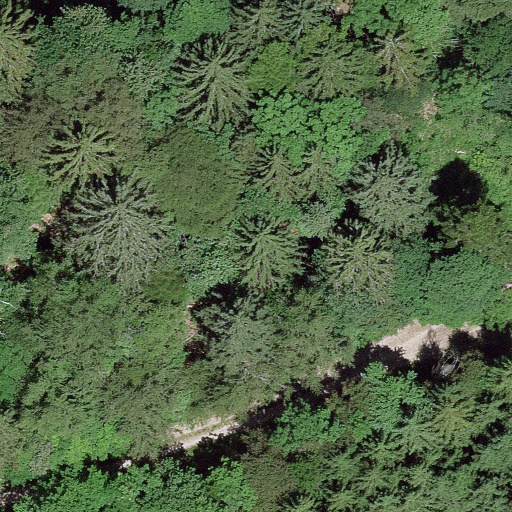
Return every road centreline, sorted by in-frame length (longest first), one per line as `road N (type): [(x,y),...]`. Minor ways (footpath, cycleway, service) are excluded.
road 1 (track): [(0,495),(251,419),(388,357),(511,281)]
road 2 (track): [(511,335),(388,357)]
